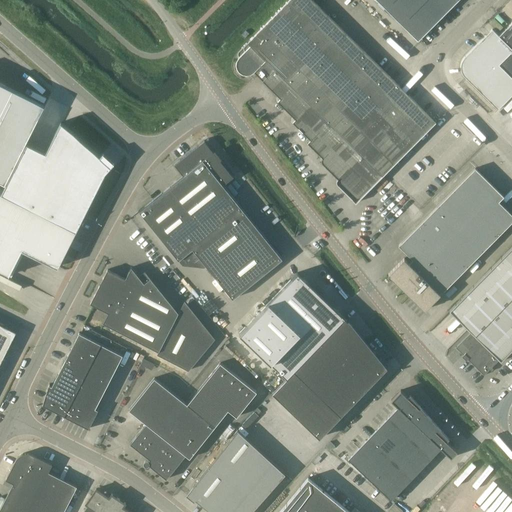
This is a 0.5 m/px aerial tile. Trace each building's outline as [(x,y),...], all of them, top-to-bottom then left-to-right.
[(435,122),(311,0),(289,0),(247,43),(250,46),(239,58),(236,61),(235,65),(236,70),(238,73),(242,75),(246,76),(251,75),(254,73),(257,71),(265,79),(262,81),(280,99),(277,102),(295,120),(292,123),(310,141),(307,144),(322,158),(321,160),(321,162),(321,163),(337,179),(337,180),(336,182),(336,183),(355,203),(382,176),(383,176),(435,122)] [(376,0),(418,40),(458,0),(376,0)] [(511,89),(511,22),(498,36),(491,29),(467,52),(466,57),(467,63),(492,91),(487,95),(497,105),(511,89)] [(0,181),(5,184),(44,106),(0,84),(0,181)] [(213,152),(204,141),(174,165),(183,176),(139,212),(178,261),(192,250),(232,299),(282,259),(222,185),(233,177),(216,157),(218,156),(214,151),(213,152)] [(424,310),(511,221),(511,215),(498,202),(503,197),(474,168),(398,246),(412,260),(409,264),(403,258),(388,274),(404,290),(405,289),(410,293),(408,294),(424,310)] [(0,192),(0,270),(8,274),(21,249),(57,267),(75,231),(0,192)] [(500,362),(511,349),(511,247),(449,311),(453,315),(438,331),(483,376),(489,370),(491,372),(493,369),(491,368),(499,360),(500,362)] [(144,283),(131,267),(125,279),(107,270),(90,304),(108,313),(102,323),(158,352),(157,355),(187,371),(214,339),(184,301),(178,313),(150,278),(144,283)] [(237,336),(284,380),(343,319),(298,274),(237,336)] [(347,321),(344,318),(343,319),(284,380),(272,393),(319,438),(379,376),(380,376),(381,375),(381,374),(387,368),(381,360),(380,358),(379,359),(348,320),(347,321)] [(95,409),(122,355),(79,333),(51,386),(49,385),(49,384),(42,405),(63,416),(62,417),(63,418),(64,416),(89,429),(89,428),(98,410),(95,409)] [(0,362),(10,343),(0,337),(0,362)] [(154,378),(128,410),(146,424),(129,444),(155,464),(151,468),(166,480),(185,455),(189,458),(227,411),(230,414),(244,397),(213,371),(185,403),(154,378)] [(417,407),(408,398),(400,390),(391,400),(398,407),(348,459),(390,500),(440,448),(451,458),(457,451),(446,441),(449,439),(419,405),(417,407)] [(249,511),(284,468),(237,430),(186,495),(194,501),(195,500),(210,511),(249,511)] [(0,511),(63,511),(76,486),(48,472),(52,464),(32,454),(31,454),(30,454),(28,453),(27,453),(26,453),(25,453),(24,453),(22,454),(21,455),(20,455),(19,456),(18,456),(17,457),(16,458),(16,459),(15,460),(5,479),(13,483),(0,507),(0,511)] [(349,511),(308,478),(279,511),(349,511)] [(109,497),(96,489),(86,504),(87,505),(82,511),(130,511),(123,507),(125,503),(118,499),(119,498),(118,498),(111,494),(109,497)]
